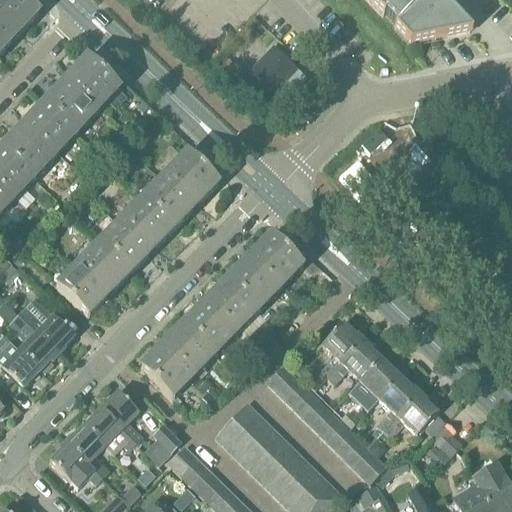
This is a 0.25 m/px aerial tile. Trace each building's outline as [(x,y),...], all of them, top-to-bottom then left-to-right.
[(21,0),(0,0),(0,58),(39,17),(21,0)] [(139,0),(148,9),(156,0),(139,0)] [(434,0),(365,0),(382,17),(384,15),(410,42),(433,38),(431,36),(436,32),(441,37),(464,32),(434,0)] [(273,118),(301,88),(290,78),(296,72),(273,51),(240,86),(273,118)] [(88,62),(46,107),(78,138),(121,93),(88,62)] [(46,107),(3,152),(36,183),(78,138),(46,107)] [(141,107),(137,112),(142,117),(147,112),(141,107)] [(0,220),(36,183),(3,152),(0,155),(0,220)] [(143,202),(175,233),(219,189),(187,158),(143,202)] [(132,277),(175,233),(143,202),(100,246),(132,277)] [(270,241),(226,285),(258,316),(301,272),(270,241)] [(88,322),(132,277),(100,246),(56,290),(88,322)] [(8,291),(19,279),(11,271),(0,283),(8,291)] [(226,285),(183,329),(214,360),(258,316),(226,285)] [(26,311),(18,319),(31,332),(58,357),(74,340),(53,319),(44,328),(26,310),(26,311)] [(270,320),(265,315),(260,320),(265,326),(270,320)] [(7,330),(25,348),(19,354),(31,366),(40,375),(42,374),(45,377),(53,369),(49,366),(58,357),(31,332),(18,319),(7,330)] [(306,389),(313,396),(360,345),(342,327),(321,350),(333,362),(306,389)] [(214,360),(183,329),(139,373),(171,404),(214,360)] [(0,337),(0,370),(23,393),(40,375),(31,366),(19,354),(18,355),(10,346),(9,347),(0,337)] [(347,375),(358,385),(379,363),(360,345),(313,396),(314,397),(326,384),(333,390),(347,375)] [(362,406),(368,411),(398,381),(379,363),(358,385),(371,397),(362,406)] [(267,387),(275,396),(292,379),(283,370),(267,387)] [(284,404),(300,387),(292,379),(275,396),(284,404)] [(398,381),(368,411),(369,412),(378,404),(389,415),(375,431),(381,437),(417,399),(398,381)] [(292,412),(308,396),(300,387),(284,404),(292,412)] [(117,396),(100,413),(136,449),(142,443),(127,428),(138,417),(117,396)] [(301,421),(317,404),(308,396),(292,412),(301,421)] [(417,399),(381,437),(389,443),(403,429),(416,440),(437,418),(417,399)] [(309,429),(326,413),(317,404),(301,421),(309,429)] [(230,424),(241,436),(258,419),(246,408),(230,424)] [(105,451),(104,452),(112,460),(123,450),(130,456),(136,449),(100,413),(84,430),(105,451)] [(318,438),(334,421),(326,413),(309,429),(318,438)] [(340,423),(350,433),(358,425),(347,415),(340,423)] [(258,419),(241,436),(251,445),(267,428),(258,419)] [(326,446),(342,430),(334,421),(318,438),(326,446)] [(225,452),(241,436),(230,424),(214,441),(225,452)] [(439,452),(446,445),(451,440),(455,435),(446,427),(430,444),(439,452)] [(251,445),(260,454),(276,437),(267,428),(251,445)] [(66,448),(102,484),(108,477),(94,463),(104,452),(105,451),(84,430),(66,448)] [(335,455),(351,438),(342,430),(326,446),(335,455)] [(170,458),(179,448),(163,431),(153,441),(170,458)] [(251,445),(241,436),(225,452),(234,461),(251,445)] [(260,454),(269,463),(285,446),(276,437),(260,454)] [(343,463),(359,447),(351,438),(335,455),(343,463)] [(451,440),(446,445),(457,455),(462,450),(451,440)] [(260,454),(251,445),(234,461),(243,470),(260,454)] [(457,455),(446,445),(439,452),(450,462),(457,455)] [(269,463),(278,471),(294,455),(285,446),(269,463)] [(352,472),(368,455),(359,447),(343,463),(352,472)] [(96,490),(102,484),(66,448),(49,466),(76,493),(87,482),(96,490)] [(167,468),(175,477),(192,460),(183,451),(167,468)] [(269,463),(260,454),(243,470),(253,479),(269,463)] [(294,455),(278,471),(287,480),(303,464),(294,455)] [(360,480),(376,464),(368,455),(352,472),(360,480)] [(184,485),(200,468),(192,460),(175,477),(184,485)] [(262,488),(278,471),(269,463),(253,479),(262,488)] [(287,480),(296,489),(312,473),(303,464),(287,480)] [(376,464),(360,480),(369,489),(385,472),(376,464)] [(193,493),(209,477),(200,468),(184,485),(193,493)] [(511,511),(511,497),(496,469),(472,483),(488,511),(511,511)] [(389,476),(375,490),(381,496),(394,484),(410,478),(407,470),(389,476)] [(287,480),(278,471),(262,488),(271,497),(287,480)] [(312,473),(296,489),(305,498),(322,482),(312,473)] [(201,502),(217,485),(209,477),(193,493),(201,502)] [(296,489),(287,480),(271,497),(280,506),(296,489)] [(305,498),(314,507),(331,491),(322,482),(305,498)] [(488,511),(472,483),(472,484),(468,487),(472,494),(452,506),(455,511),(488,511)] [(210,510),(226,493),(217,485),(201,502),(210,510)] [(291,511),(305,498),(296,489),(280,506),(286,511),(291,511)] [(127,510),(128,511),(140,499),(131,490),(119,502),(127,510)] [(375,490),(365,496),(372,507),(382,501),(375,490)] [(331,491),(314,507),(319,511),(330,511),(344,504),(331,491)] [(414,511),(433,511),(422,492),(408,500),(414,511)] [(210,510),(211,511),(224,511),(235,502),(226,493),(210,510)] [(363,511),(372,507),(365,496),(357,501),(363,511)] [(319,511),(314,507),(305,498),(291,511),(319,511)] [(125,511),(127,510),(119,502),(117,500),(104,511),(125,511)] [(15,501),(8,508),(11,511),(18,511),(22,508),(15,501)] [(235,502),(224,511),(241,511),(243,510),(235,502)]
